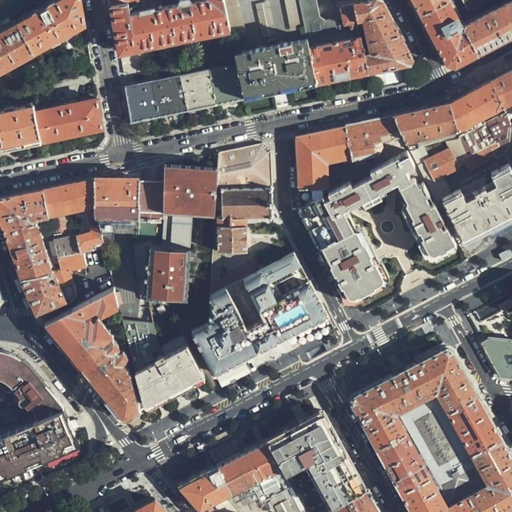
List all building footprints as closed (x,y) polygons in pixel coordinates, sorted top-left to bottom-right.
[(59,0),(47,7),(18,23),(34,52),(59,38),(85,24),(80,0),(59,0)] [(129,1),(112,4),(118,41),(120,52),(231,28),(224,0),(191,0),(190,0),(180,0),(181,3),(163,7),(163,4),(159,5),(159,7),(156,8),(155,6),(141,9),(142,11),(138,12),(138,9),(131,11),(129,1)] [(298,0),(300,6),(306,38),(308,38),(308,40),(341,33),(337,17),(326,20),(319,16),(315,0),(298,0)] [(362,1),(362,0),(334,0),(337,17),(341,33),(360,29),(358,20),(344,23),(341,6),(362,1)] [(398,29),(382,0),(367,0),(362,1),(341,6),(344,23),(358,20),(363,19),(367,41),(363,42),(369,72),(413,63),(414,59),(398,29)] [(412,0),(421,15),(449,0),(412,0)] [(456,67),(480,54),(465,27),(450,0),(449,0),(421,15),(437,45),(447,64),(456,67)] [(511,0),(465,27),(480,54),(494,47),(511,37),(511,0)] [(0,69),(34,52),(18,23),(0,32),(0,69)] [(360,74),(369,72),(363,42),(361,33),(357,34),(357,36),(309,46),(317,82),(360,74)] [(306,38),(235,54),(237,62),(244,98),(280,90),(317,82),(309,46),(308,40),(308,38),(306,38)] [(230,101),(244,98),(237,62),(209,68),(217,103),(230,101)] [(217,103),(209,68),(180,74),(188,109),(203,106),(217,103)] [(511,69),(495,78),(489,81),(503,106),(511,100),(511,69)] [(180,74),(153,80),(160,115),(174,112),(188,109),(180,74)] [(140,83),(126,86),(132,121),(160,115),(153,80),(140,83)] [(458,127),(462,138),(506,115),(505,111),(503,106),(489,81),(462,96),(459,98),(449,102),(458,127)] [(103,127),(98,97),(67,104),(36,110),(42,140),(73,133),(103,127)] [(458,127),(449,102),(423,108),(393,114),(403,134),(406,140),(458,127)] [(0,148),(11,146),(42,140),(36,110),(34,103),(0,110),(0,148)] [(403,134),(393,114),(371,119),(345,125),(352,156),(353,158),(355,167),(366,164),(364,153),(376,150),(379,151),(382,144),(403,134)] [(511,138),(508,129),(511,128),(510,126),(506,115),(462,138),(456,140),(458,145),(465,163),(469,171),(502,153),(511,138)] [(352,156),(345,125),(310,132),(296,135),(297,161),(298,188),(323,187),(331,186),(330,177),(328,177),(327,163),(325,161),(327,160),(329,161),(352,156)] [(406,140),(411,151),(456,140),(462,138),(458,127),(406,140)] [(261,143),(219,151),(219,168),(217,187),(272,188),(272,150),(261,143)] [(434,195),(457,241),(462,238),(464,240),(483,229),(511,214),(511,172),(507,163),(490,172),(494,180),(464,196),(460,189),(450,193),(442,174),(465,163),(458,145),(419,165),(434,195)] [(323,187),(298,188),(298,207),(346,297),(348,298),(349,299),(352,299),(356,297),(382,283),(386,278),(383,271),(380,264),(378,265),(358,226),(355,227),(348,213),(345,214),(343,209),(355,203),(357,205),(363,201),(365,205),(382,196),(380,192),(387,189),(386,186),(397,180),(400,185),(397,186),(405,202),(403,203),(422,241),(421,242),(428,256),(431,257),(435,255),(456,244),(446,225),(442,227),(440,221),(443,220),(434,201),(431,204),(426,195),(430,193),(424,181),(419,184),(415,177),(412,179),(406,169),(415,164),(408,149),(371,169),(373,174),(353,185),(351,180),(329,191),(331,196),(326,198),(324,193),(323,187)] [(343,160),(345,169),(355,167),(353,158),(343,160)] [(95,214),(162,215),(165,163),(128,170),(128,174),(131,175),(131,178),(111,177),(112,174),(95,177),(94,211),(95,214)] [(217,187),(219,168),(165,163),(162,215),(164,215),(162,246),(148,245),(145,298),(187,301),(193,218),(215,219),(216,216),(217,187)] [(73,182),(65,183),(69,210),(85,206),(87,212),(91,231),(84,232),(84,233),(80,235),(77,235),(82,252),(84,251),(105,246),(104,240),(100,222),(99,222),(95,214),(94,211),(95,177),(73,182)] [(56,185),(42,188),(48,215),(53,235),(72,231),(67,210),(69,210),(65,183),(56,185)] [(272,188),(217,187),(216,216),(218,216),(215,250),(248,250),(248,224),(272,223),(272,188)] [(48,215),(42,188),(17,193),(0,196),(0,213),(8,234),(40,231),(36,220),(37,218),(38,221),(43,219),(42,216),(48,215)] [(91,231),(87,212),(77,215),(80,235),(84,233),(84,232),(91,231)] [(40,231),(8,234),(15,253),(24,276),(63,269),(56,245),(52,246),(55,254),(52,255),(49,247),(47,248),(40,231)] [(63,269),(69,268),(87,264),(84,251),(82,252),(77,235),(55,239),(56,245),(63,269)] [(498,255),(501,262),(511,256),(511,254),(511,252),(509,249),(498,255)] [(208,322),(192,330),(214,372),(271,343),(326,314),(293,251),(258,269),(210,295),(208,322)] [(216,258),(212,259),(211,280),(216,280),(219,280),(220,270),(216,264),(216,258)] [(210,295),(258,269),(254,262),(222,280),(221,281),(215,284),(210,287),(210,295)] [(33,299),(41,317),(72,299),(77,295),(69,268),(63,269),(24,276),(33,299)] [(56,336),(71,354),(106,325),(99,319),(95,322),(91,318),(90,319),(87,315),(98,309),(103,314),(119,303),(114,286),(45,322),(56,336)] [(79,363),(88,375),(118,352),(116,349),(119,347),(110,335),(112,334),(106,325),(71,354),(79,363)] [(133,383),(140,408),(173,391),(204,376),(183,335),(150,352),(133,361),(132,362),(135,368),(139,381),(133,383)] [(487,339),(483,341),(498,369),(502,377),(511,377),(511,339),(490,337),(487,339)] [(150,352),(148,339),(130,348),(133,361),(150,352)] [(511,456),(486,409),(452,348),(449,346),(447,345),(445,345),(444,346),(414,362),(385,378),(358,393),(353,398),(352,399),(353,402),(377,444),(406,497),(414,511),(502,511),(511,506),(511,456)] [(5,350),(0,348),(0,477),(45,458),(78,443),(65,411),(62,403),(33,367),(28,363),(16,355),(5,350)] [(88,375),(121,415),(122,415),(126,415),(130,414),(134,412),(135,413),(140,408),(133,383),(130,372),(121,361),(124,358),(127,354),(124,351),(120,354),(118,352),(88,375)] [(297,425),(268,440),(308,511),(321,511),(323,511),(367,487),(358,471),(324,411),(297,425)] [(209,470),(181,486),(203,511),(308,511),(268,440),(209,470)] [(217,463),(241,452),(238,444),(213,455),(217,463)] [(380,511),(379,509),(367,487),(323,511),(380,511)] [(167,511),(155,498),(134,509),(127,511),(167,511)]
